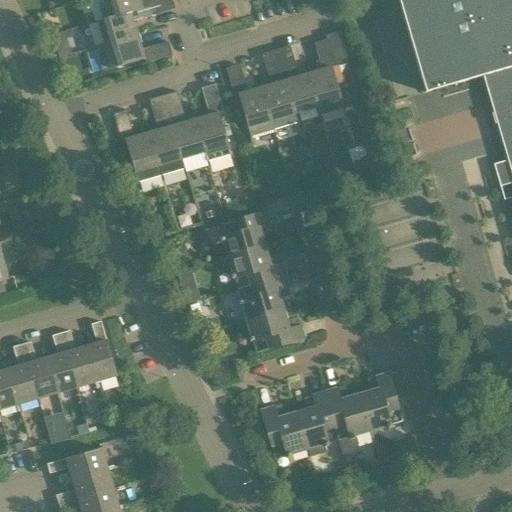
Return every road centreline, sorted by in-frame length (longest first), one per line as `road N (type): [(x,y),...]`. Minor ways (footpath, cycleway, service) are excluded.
road 1 (residential): [(255,511),(143,293)]
road 2 (residential): [(460,485),(441,467),(403,344),(388,340),(342,353)]
road 3 (residential): [(143,293),(51,116)]
road 4 (residential): [(342,353),(298,195)]
road 5 (residential): [(51,116),(188,73),(200,58)]
road 6 (residential): [(200,58),(320,22),(313,0)]
road 7 (residential): [(0,331),(143,293)]
road 8 (residential): [(51,116),(2,0)]
